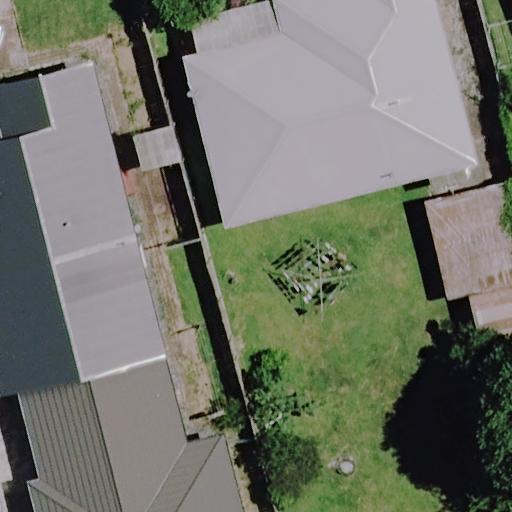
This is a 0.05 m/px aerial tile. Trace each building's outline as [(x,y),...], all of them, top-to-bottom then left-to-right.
[(279,0),(251,7),(255,24),(185,41),(229,223),(473,164),(433,0),(279,0)] [(511,0),(476,0),(480,11),(511,0)] [(0,380),(7,410),(169,368),(99,59),(0,81),(0,380)] [(422,208),(462,337),(473,334),(489,385),(511,378),(511,206),(504,182),(422,208)] [(169,368),(7,410),(29,511),(234,511),(218,438),(187,445),(169,368)]
